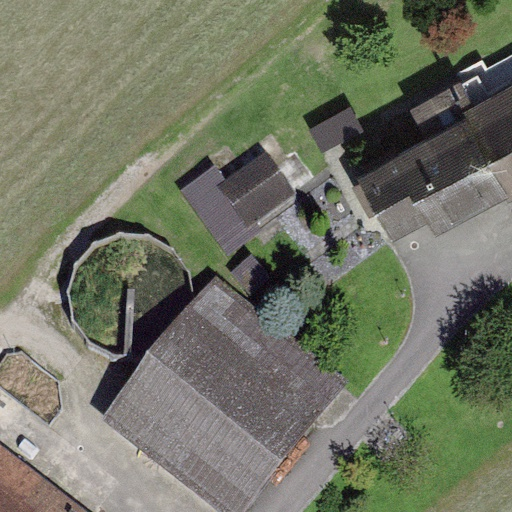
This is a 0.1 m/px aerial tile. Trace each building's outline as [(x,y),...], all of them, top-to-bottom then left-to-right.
[(511,87),(492,97),(485,80),(423,108),(436,138),(373,167),(403,235),(511,185),(511,87)] [(222,181),(196,197),(231,256),(262,238),(251,220),(291,196),(275,169),(231,195),(222,181)] [(115,363),(143,364),(154,360),(193,310),(194,306),(189,278),(172,256),(148,243),(120,242),(94,253),(76,274),(69,301),(74,328),(90,350),(115,363)] [(100,429),(208,511),(252,511),(350,387),(214,282),(193,310),(154,360),(100,429)] [(0,511),(71,511),(0,459),(0,511)]
